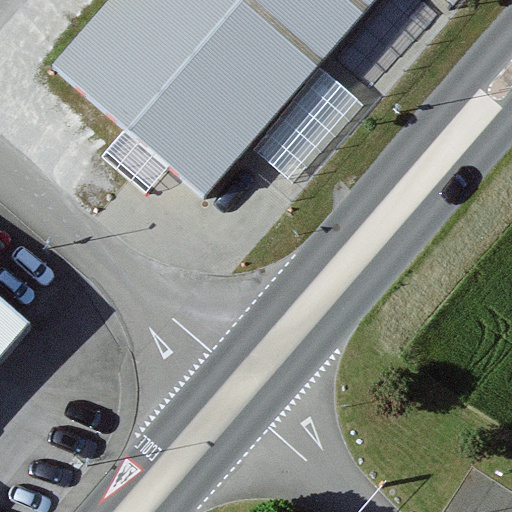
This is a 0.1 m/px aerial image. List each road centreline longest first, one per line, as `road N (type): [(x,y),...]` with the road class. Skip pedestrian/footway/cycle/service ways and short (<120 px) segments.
road 1 (primary): [(267,356),(511,76)]
road 2 (residential): [(0,132),(267,356)]
road 3 (primary): [(137,511),(267,356)]
